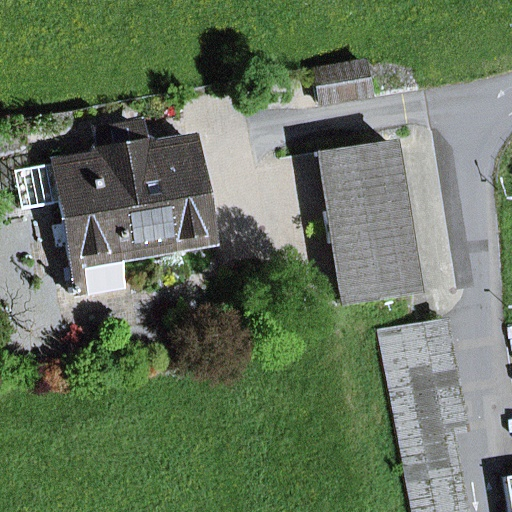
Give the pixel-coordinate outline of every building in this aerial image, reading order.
[(362,63),(313,71),(318,103),(368,95),(362,63)] [(117,286),(112,256),(205,240),(188,140),(136,149),(132,124),(98,130),(102,156),(52,164),(74,293),(117,286)] [(337,301),(337,305),(411,293),(387,142),(313,154),(314,158),(318,158),(326,212),(323,213),(328,245),(339,243),(348,299),(337,301)] [(314,158),(323,213),(326,212),(318,158),(314,158)] [(337,301),(348,299),(339,243),(328,245),(337,301)] [(410,511),(461,511),(426,322),(377,331),(410,511)] [(511,511),(511,476),(502,478),(507,511),(511,511)]
